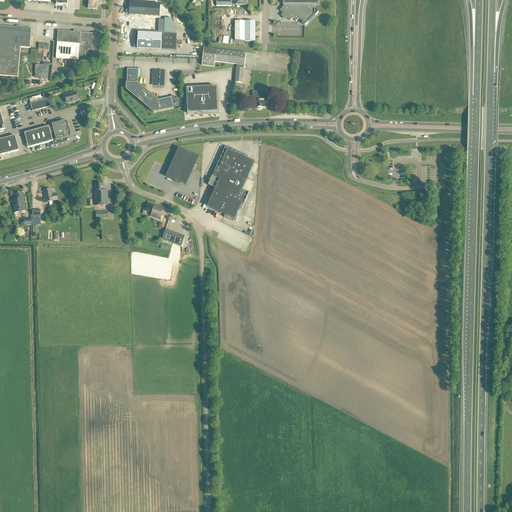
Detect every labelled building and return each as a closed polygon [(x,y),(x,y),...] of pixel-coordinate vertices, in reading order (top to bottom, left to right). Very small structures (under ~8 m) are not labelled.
[(88,0),(88,9),(96,10),(97,0),(88,0)] [(282,0),(283,7),(280,10),(283,13),(282,17),(287,17),(290,21),(293,18),(296,21),(298,19),(305,26),(318,12),(315,9),(314,10),(313,8),(313,4),(318,4),(317,0),(282,0)] [(160,5),(130,4),(129,16),(159,17),(160,5)] [(166,10),(166,13),(171,13),(171,5),(163,4),(163,9),(166,10)] [(235,22),(235,32),(234,41),(244,42),(255,42),(255,23),(244,23),(244,22),(235,22)] [(30,49),(31,30),(0,27),(0,76),(18,78),(20,48),(30,49)] [(74,32),(74,34),(58,32),(56,60),(74,61),(77,32),(74,32)] [(77,32),(74,61),(92,62),(94,36),(80,34),(79,32),(77,32)] [(138,49),(157,49),(157,51),(176,52),(177,35),(158,34),(158,33),(164,33),(158,33),(136,32),(135,44),(135,43),(138,43),(138,49)] [(214,67),(214,62),(237,65),(234,83),(242,84),(246,54),(204,49),(202,66),(214,67)] [(47,81),(49,67),(35,66),(35,74),(41,75),(41,80),(47,81)] [(127,70),(127,90),(154,113),(174,109),(172,102),(174,102),(175,104),(178,103),(178,101),(179,101),(179,98),(178,98),(172,100),(171,98),(167,99),(157,101),(138,85),(138,83),(139,71),(127,70)] [(166,71),(154,70),(153,86),(165,87),(166,71)] [(216,87),(206,88),(186,89),(187,114),(203,113),(203,112),(217,111),(216,87)] [(252,101),(257,101),(257,109),(259,110),(261,110),(262,108),(267,108),(267,92),(252,92),(252,101)] [(77,101),(78,100),(76,93),(75,93),(65,96),(67,103),(68,103),(77,101)] [(33,112),(48,108),(45,100),(30,104),(33,112)] [(64,139),(66,134),(63,123),(60,121),(58,124),(49,127),(24,134),(28,148),(53,142),(53,141),(64,139)] [(0,140),(0,155),(19,151),(15,136),(0,140)] [(226,147),(221,158),(223,160),(221,164),(249,176),(255,162),(246,158),(247,156),(226,147)] [(180,150),(167,177),(186,186),(198,158),(180,150)] [(216,188),(239,198),(249,176),(221,164),(219,169),(218,168),(214,178),(220,180),(216,188)] [(95,205),(108,205),(107,190),(103,190),(103,185),(96,185),(96,191),(95,191),(95,205)] [(234,222),(245,201),(239,198),(216,188),(208,207),(226,216),(224,218),(234,222)] [(56,193),(51,195),(50,189),(44,190),(45,194),(44,194),(46,202),(53,201),(57,200),(56,193)] [(26,212),(23,193),(14,194),(15,200),(12,200),(14,214),(18,213),(19,215),(23,214),(22,212),(26,212)] [(161,221),(165,208),(156,205),(149,203),(146,211),(152,213),(150,217),(161,221)] [(41,211),(33,211),(33,220),(41,220),(41,211)] [(183,246),(186,235),(167,229),(163,240),(183,246)]
